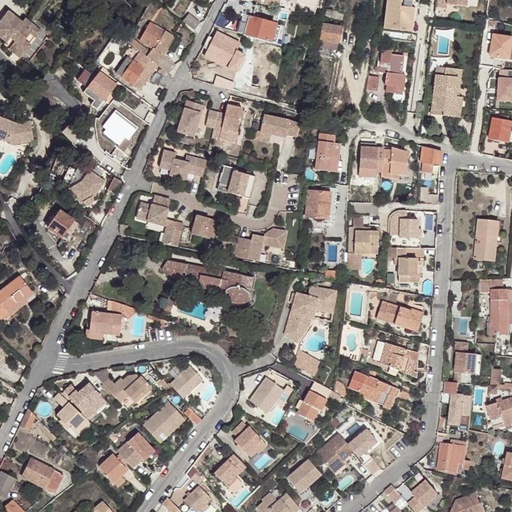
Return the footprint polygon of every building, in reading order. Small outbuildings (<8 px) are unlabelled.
[(162,5),(155,0),(153,0),(151,3),(159,9),(162,5)] [(251,0),(291,10),(293,0),(251,0)] [(387,0),(384,28),(411,31),(413,13),(415,0),(387,0)] [(0,16),(0,36),(1,37),(4,34),(8,37),(9,35),(13,38),(18,42),(15,46),(22,51),(29,42),(22,38),(27,31),(34,36),(39,28),(22,16),(19,20),(5,9),(0,16)] [(185,20),(195,28),(200,21),(190,13),(185,20)] [(214,25),(219,28),(222,28),(226,18),(225,17),(219,14),(214,25)] [(243,34),(243,35),(277,44),(277,43),(282,45),(282,44),(282,42),(278,40),(271,39),(275,24),(248,16),(243,34)] [(165,69),(170,73),(177,64),(165,54),(176,34),(152,20),(141,39),(155,46),(152,50),(135,37),(137,33),(138,34),(141,29),(136,26),(130,39),(135,44),(141,49),(146,53),(148,55),(157,63),(165,69)] [(239,22),(236,32),(243,34),(246,23),(239,22)] [(322,23),(319,40),(337,43),(338,44),(341,27),(322,23)] [(275,24),(271,39),(278,40),(281,25),(275,24)] [(487,31),(482,71),(495,73),(497,55),(511,57),(511,45),(492,42),(493,32),(487,31)] [(207,50),(204,56),(227,68),(236,51),(240,44),(217,32),(213,39),(208,36),(202,47),(207,50)] [(19,56),(22,51),(15,46),(18,42),(13,38),(6,47),(19,56)] [(319,40),(318,47),(332,50),(336,51),(337,43),(319,40)] [(135,44),(130,52),(136,57),(141,49),(135,44)] [(318,47),(316,54),(331,57),(332,50),(318,47)] [(148,55),(146,53),(141,49),(136,57),(130,52),(117,71),(139,88),(157,63),(148,55)] [(386,73),(385,84),(387,85),(386,92),(394,93),(395,90),(403,91),(405,75),(402,74),(404,56),(391,54),(391,51),(382,49),(381,53),(379,72),(386,73)] [(245,55),(236,51),(227,68),(236,72),(245,55)] [(436,67),(435,75),(444,76),(445,68),(436,67)] [(435,75),(431,110),(443,111),(442,116),(454,117),(455,109),(460,110),(462,97),(455,97),(456,89),(457,77),(460,78),(461,69),(445,68),(444,76),(435,75)] [(87,88),(95,77),(85,69),(77,81),(87,88)] [(167,88),(172,75),(170,73),(165,69),(158,84),(167,88)] [(101,72),(88,89),(97,96),(99,94),(101,95),(97,100),(102,104),(118,84),(101,72)] [(216,76),(214,85),(231,90),(233,82),(216,76)] [(368,76),(367,90),(377,91),(379,77),(368,76)] [(511,78),(500,78),(498,99),(511,100),(511,78)] [(99,109),(102,104),(97,100),(101,95),(99,94),(97,96),(88,89),(86,91),(96,99),(93,104),(99,109)] [(187,101),(177,132),(194,137),(203,106),(187,101)] [(218,113),(214,129),(212,137),(220,139),(222,129),(227,131),(237,133),(243,109),(228,106),(225,114),(218,113)] [(209,110),(206,126),(214,129),(218,113),(209,110)] [(122,151),(139,130),(115,111),(98,131),(122,151)] [(264,115),(260,132),(270,134),(285,138),(286,135),(296,138),(299,124),(289,121),(264,115)] [(35,141),(32,121),(17,123),(0,116),(0,137),(16,144),(35,141)] [(73,122),(65,131),(66,133),(74,141),(83,132),(73,122)] [(237,133),(227,131),(224,142),(234,144),(237,133)] [(256,131),(254,139),(268,142),(270,134),(260,132),(256,131)] [(319,134),(315,170),(337,173),(340,144),(334,144),(334,135),(319,134)] [(361,147),(359,177),(376,178),(376,172),(382,173),(384,151),(384,148),(361,147)] [(422,147),(421,163),(422,163),(434,164),(440,165),(442,152),(422,147)] [(382,173),(382,178),(390,178),(390,174),(400,175),(406,175),(407,153),(391,148),(391,151),(384,151),(382,173)] [(171,171),(170,176),(186,180),(188,174),(188,170),(196,172),(196,175),(202,177),(206,161),(186,156),(185,162),(174,159),(176,153),(164,150),(159,167),(171,171)] [(432,174),(434,164),(422,163),(421,172),(432,174)] [(224,167),(219,184),(229,187),(228,193),(242,197),(236,213),(245,216),(250,199),(256,177),(237,172),(237,171),(236,170),(236,169),(222,165),(222,166),(224,167)] [(84,179),(73,185),(81,200),(84,199),(86,201),(88,202),(91,202),(93,200),(94,199),(94,196),(94,194),(97,193),(106,179),(92,169),(84,179)] [(117,192),(123,181),(115,177),(110,188),(117,192)] [(219,184),(218,190),(228,193),(229,187),(219,184)] [(308,191),(306,216),(327,218),(330,188),(321,187),(321,192),(308,191)] [(327,218),(327,223),(333,223),(336,188),(330,188),(327,218)] [(422,188),(421,204),(438,204),(439,195),(428,195),(428,188),(422,188)] [(140,203),(136,218),(163,226),(171,200),(155,195),(152,206),(140,203)] [(349,213),(376,214),(378,211),(378,202),(349,201),(349,213)] [(54,219),(60,209),(57,206),(50,217),(54,219)] [(54,219),(49,225),(64,235),(70,239),(74,239),(84,224),(61,208),(60,209),(54,219)] [(197,216),(191,234),(213,240),(218,221),(197,216)] [(355,227),(363,227),(364,218),(354,218),(353,229),(355,229),(355,227)] [(405,239),(405,248),(406,248),(419,249),(419,239),(418,239),(418,220),(399,219),(399,223),(399,238),(405,239)] [(497,237),(499,221),(478,219),(474,260),(492,261),(494,246),(489,246),(490,236),(497,237)] [(168,220),(164,234),(172,236),(176,222),(168,220)] [(176,222),(172,236),(180,238),(184,224),(176,222)] [(390,222),(390,237),(399,238),(399,223),(390,222)] [(355,229),(354,254),(361,254),(378,254),(378,232),(370,231),(362,231),(363,227),(355,227),(355,229)] [(238,238),(233,257),(266,263),(267,255),(266,255),(266,246),(283,249),(286,231),(273,229),(265,234),(264,237),(253,234),(251,241),(238,238)] [(172,236),(164,234),(161,244),(170,246),(172,236)] [(172,236),(170,246),(177,247),(180,238),(172,236)] [(492,261),(494,262),(497,237),(490,236),(489,246),(494,246),(492,261)] [(406,248),(405,248),(391,248),(390,258),(395,258),(395,264),(400,263),(400,278),(411,278),(411,281),(420,281),(420,265),(417,265),(417,261),(417,259),(424,259),(424,249),(419,249),(406,248)] [(354,254),(349,253),(349,268),(360,269),(361,258),(361,254),(354,254)] [(167,260),(162,269),(183,284),(198,288),(197,290),(223,295),(226,299),(229,302),(234,304),(239,304),(244,304),(248,302),(249,301),(250,298),(253,278),(167,260)] [(18,307),(24,304),(35,296),(23,278),(0,293),(0,323),(9,317),(5,311),(15,304),(18,307)] [(377,279),(376,288),(383,289),(385,280),(377,279)] [(502,279),(490,280),(491,290),(502,290),(502,279)] [(480,280),(479,289),(491,290),(490,280),(480,280)] [(336,292),(309,287),(307,296),(296,293),(288,320),(291,321),(289,327),(286,333),(298,341),(309,327),(311,319),(313,310),(325,313),(327,299),(334,301),(336,292)] [(511,289),(502,290),(491,290),(491,323),(487,323),(487,326),(491,326),(491,332),(495,333),(495,334),(508,335),(508,324),(511,323),(511,289)] [(197,290),(196,294),(220,299),(223,295),(197,290)] [(369,302),(378,294),(378,293),(370,292),(369,302)] [(170,293),(166,304),(172,307),(177,295),(170,293)] [(253,303),(254,299),(250,298),(249,301),(248,302),(244,304),(239,304),(234,304),(229,302),(226,299),(223,295),(220,299),(222,302),(227,306),(232,308),(239,309),(245,308),(251,306),(253,303)] [(334,301),(327,299),(325,313),(332,314),(334,301)] [(138,310),(112,301),(112,314),(91,312),(90,320),(89,335),(103,336),(103,334),(120,336),(122,316),(128,319),(138,310)] [(382,302),(376,319),(383,320),(388,304),(382,302)] [(24,304),(18,307),(15,304),(5,311),(9,317),(26,306),(24,304)] [(388,304),(383,320),(417,332),(423,313),(411,309),(411,311),(399,307),(388,304)] [(325,313),(313,310),(311,319),(331,322),(332,314),(325,313)] [(166,320),(148,314),(147,317),(160,321),(159,327),(164,326),(166,320)] [(477,318),(476,333),(483,333),(484,318),(477,318)] [(298,341),(286,333),(285,335),(297,343),(298,341)] [(457,353),(467,354),(468,343),(455,342),(454,353),(457,353)] [(386,343),(380,364),(408,375),(411,365),(407,363),(408,359),(414,361),(416,361),(418,353),(386,343)] [(300,370),(307,356),(298,350),(293,367),(300,370)] [(467,354),(457,353),(454,378),(460,378),(461,373),(475,375),(477,355),(467,354)] [(320,363),(307,356),(300,370),(313,376),(320,363)] [(170,384),(183,399),(203,381),(190,366),(170,384)] [(487,369),(486,384),(491,385),(499,386),(501,371),(494,370),(492,370),(487,369)] [(370,370),(366,377),(369,378),(369,377),(374,379),(377,372),(370,370)] [(354,372),(348,387),(359,392),(359,394),(366,397),(366,398),(384,405),(391,386),(374,379),(369,377),(369,378),(366,377),(354,372)] [(103,384),(120,403),(128,396),(133,401),(143,392),(145,395),(152,389),(141,376),(140,378),(137,375),(128,376),(123,381),(122,381),(121,380),(115,385),(114,384),(109,378),(103,384)] [(266,377),(249,400),(267,414),(284,391),(266,377)] [(162,378),(156,383),(159,387),(161,385),(165,382),(162,378)] [(85,381),(75,390),(78,393),(87,384),(85,381)] [(335,381),(333,392),(343,397),(343,395),(344,394),(344,392),(344,391),(344,390),(343,388),(342,387),(342,385),(341,384),(340,383),(339,383),(337,382),(336,382),(335,381)] [(169,388),(165,382),(161,385),(166,390),(169,388)] [(445,382),(444,393),(456,394),(457,383),(454,383),(445,382)] [(63,391),(82,413),(89,407),(93,410),(104,401),(101,397),(89,383),(87,384),(78,393),(75,390),(71,384),(63,391)] [(499,386),(491,385),(490,394),(497,394),(498,386),(499,386)] [(391,386),(384,405),(383,407),(390,410),(395,397),(398,389),(391,386)] [(333,392),(326,389),(322,395),(336,403),(339,396),(333,392)] [(408,393),(398,389),(395,397),(404,402),(408,393)] [(297,414),(313,422),(319,410),(321,411),(327,400),(309,391),(297,414)] [(143,392),(133,401),(135,404),(145,395),(143,392)] [(64,408),(57,415),(69,428),(74,432),(86,420),(59,393),(54,398),(64,408)] [(486,406),(492,427),(503,423),(504,427),(511,424),(511,397),(497,403),(497,404),(486,406)] [(82,413),(88,419),(107,403),(105,400),(104,401),(93,410),(89,407),(82,413)] [(143,425),(156,439),(169,427),(173,432),(185,420),(169,402),(143,425)] [(202,420),(189,406),(185,412),(196,425),(202,420)] [(28,409),(20,426),(28,431),(35,416),(28,409)] [(295,417),(311,425),(313,422),(297,414),(295,417)] [(61,419),(59,422),(67,430),(69,428),(61,419)] [(53,441),(56,438),(38,420),(35,423),(53,441)] [(74,432),(79,437),(91,424),(86,420),(74,432)] [(245,425),(235,435),(241,441),(238,445),(251,458),(256,452),(259,456),(261,457),(270,449),(252,430),(251,431),(245,425)] [(156,439),(160,444),(173,432),(169,427),(156,439)] [(365,429),(347,444),(352,451),(357,457),(364,465),(371,458),(368,454),(365,450),(376,441),(365,429)] [(127,462),(132,468),(153,450),(138,433),(117,451),(119,454),(127,462)] [(338,434),(316,454),(335,476),(346,466),(341,461),(352,451),(347,444),(345,443),(338,434)] [(441,443),(437,470),(456,473),(457,464),(461,464),(463,464),(463,460),(466,446),(452,444),(441,443)] [(202,453),(192,465),(196,468),(211,449),(207,446),(202,453)] [(251,458),(254,461),(259,456),(256,452),(251,458)] [(511,453),(508,453),(502,478),(511,480),(511,453)] [(99,467),(114,483),(121,476),(128,470),(123,465),(116,457),(113,454),(99,467)] [(119,454),(116,457),(123,465),(127,462),(119,454)] [(245,467),(233,454),(214,473),(227,487),(236,478),(235,477),(237,475),(245,467)] [(31,458),(23,477),(54,493),(63,475),(31,458)] [(371,458),(364,465),(372,474),(380,468),(371,458)] [(308,460),(287,479),(299,493),(320,474),(308,460)] [(1,471),(0,472),(0,496),(6,500),(16,479),(1,471)] [(114,483),(117,487),(125,480),(121,476),(114,483)] [(236,478),(227,487),(233,493),(242,484),(236,478)] [(404,483),(396,490),(402,497),(414,511),(418,511),(433,499),(435,492),(425,480),(421,484),(411,492),(409,490),(404,483)] [(409,490),(411,492),(421,484),(419,481),(409,490)] [(392,485),(384,491),(394,503),(402,497),(396,490),(392,485)] [(177,508),(181,511),(189,511),(192,510),(194,511),(198,511),(201,510),(211,499),(199,487),(177,508)] [(301,511),(287,495),(279,502),(271,493),(261,501),(263,504),(258,508),(261,511),(301,511)] [(475,493),(455,501),(450,511),(482,511),(485,511),(481,502),(479,503),(475,493)] [(168,511),(167,511),(180,511),(167,498),(162,504),(168,511)] [(211,499),(201,510),(203,511),(213,502),(211,499)] [(0,510),(1,511),(23,511),(12,500),(0,510)] [(90,511),(112,511),(102,501),(90,511)]
